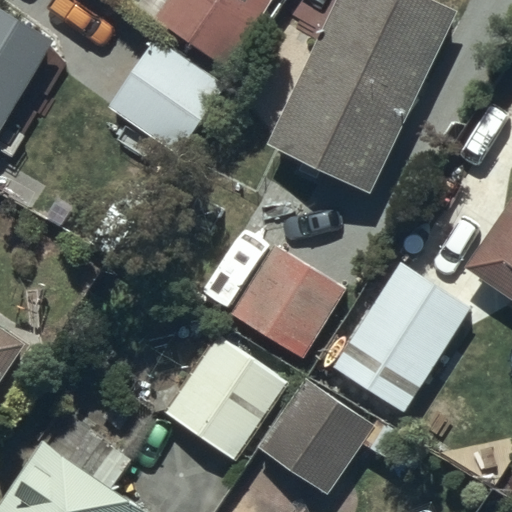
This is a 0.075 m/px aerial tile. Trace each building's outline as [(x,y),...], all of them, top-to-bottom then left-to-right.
[(168,0),(158,16),(230,67),(276,0),(168,0)] [(460,12),(433,0),(343,0),(274,147),(373,195),(460,12)] [(0,137),(59,41),(0,4),(0,137)] [(156,39),(110,109),(182,156),(227,86),(156,39)] [(511,206),(470,269),(511,297),(511,206)] [(277,245),(235,315),(307,358),(349,289),(277,245)] [(401,263),(335,366),(410,414),(476,311),(401,263)] [(0,326),(0,424),(45,356),(0,326)] [(220,336),(167,412),(236,461),(290,385),(220,336)] [(308,379),(261,450),(331,498),(365,448),(389,464),(409,435),(382,417),(377,425),(308,379)] [(73,459),(49,442),(0,511),(150,511),(103,479),(123,450),(94,429),(73,459)]
